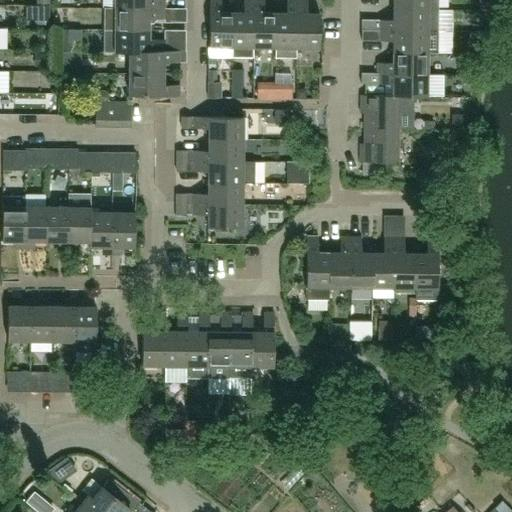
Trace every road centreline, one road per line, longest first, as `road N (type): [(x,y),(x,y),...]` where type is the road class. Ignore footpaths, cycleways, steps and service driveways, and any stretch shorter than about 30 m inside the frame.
road 1 (residential): [(157,287),(270,287),(269,249),(311,210),(436,210)]
road 2 (residential): [(158,203),(164,108),(196,108),(195,0)]
road 3 (residential): [(158,203),(147,188),(145,135),(37,133),(0,122)]
road 4 (residential): [(109,443),(126,403),(129,287),(157,287)]
road 5 (residential): [(351,0),(351,70),(336,94),(336,153)]
